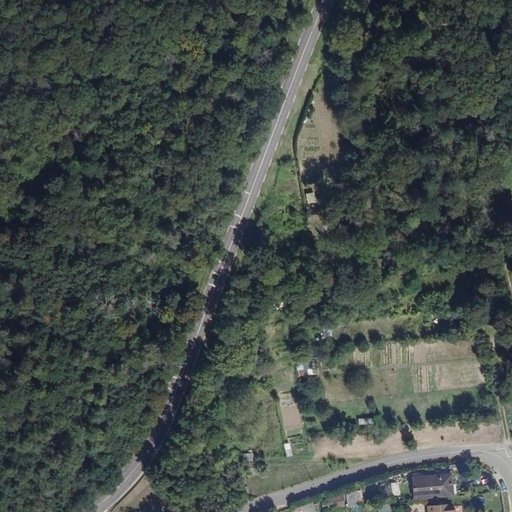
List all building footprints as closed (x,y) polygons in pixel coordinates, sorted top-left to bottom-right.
[(331,41),(325,43),(329,66),(336,64),(331,41)] [(332,335),(332,327),(323,328),(324,336),(332,335)] [(297,364),(298,374),(319,374),(318,363),(297,364)] [(287,456),(293,454),(289,442),(284,443),(287,456)] [(433,497),(460,495),(458,473),(431,476),(433,497)] [(348,506),(363,505),(362,491),(348,491),(348,506)] [(330,495),(330,506),(347,505),(346,493),(330,495)] [(316,511),(313,501),(293,508),(294,511),(316,511)]
